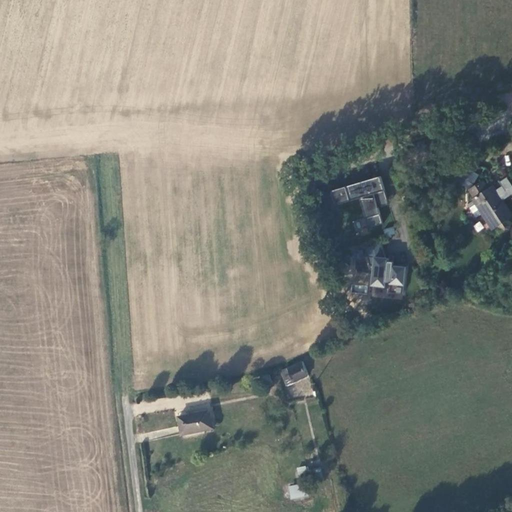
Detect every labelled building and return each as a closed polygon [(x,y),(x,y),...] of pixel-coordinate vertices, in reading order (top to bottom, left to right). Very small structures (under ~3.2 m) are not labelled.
[(450,173),(456,163),(447,159),(446,160),(442,167),(442,168),(450,173)] [(467,170),(456,163),(450,173),(448,177),(465,187),(467,184),(461,180),(467,170)] [(301,175),(308,173),(306,165),(299,168),(301,175)] [(473,174),(467,170),(461,180),(467,184),(473,174)] [(301,175),(300,176),(303,184),(304,184),(310,182),(312,181),(309,173),(308,173),(301,175)] [(384,201),(377,175),(358,180),(357,178),(326,187),(331,201),(355,194),(364,224),(378,220),(373,204),(384,201)] [(474,198),(471,200),(473,202),(481,214),(492,230),(498,226),(501,232),(505,233),(509,230),(509,226),(506,221),(511,217),(501,200),(511,192),(511,188),(505,177),(497,182),(501,189),(496,192),(491,186),(487,188),(483,182),(469,191),(474,198)] [(310,182),(304,184),(307,196),(314,194),(310,182)] [(481,214),(473,202),(466,206),(474,218),(481,214)] [(376,239),(360,244),(365,262),(369,262),(367,281),(380,283),(381,279),(386,279),(385,289),(398,290),(401,263),(391,262),(391,263),(388,263),(383,262),(383,257),(383,255),(381,255),(376,239)] [(357,246),(348,249),(350,257),(359,254),(357,246)] [(297,364),(276,372),(282,386),(303,379),(297,364)] [(264,377),(255,379),(258,388),(267,386),(264,377)] [(203,413),(171,421),(175,439),(208,431),(203,413)] [(323,464),(320,465),(324,478),(334,475),(329,459),(322,461),(323,464)] [(298,469),(292,471),(293,478),(300,477),(302,484),(317,481),(315,470),(308,472),(306,466),(301,468),(302,473),(299,474),(298,469)] [(168,473),(153,477),(156,486),(171,481),(168,473)] [(299,487),(285,489),(287,502),(301,499),(302,503),(321,500),(318,484),(299,487)]
